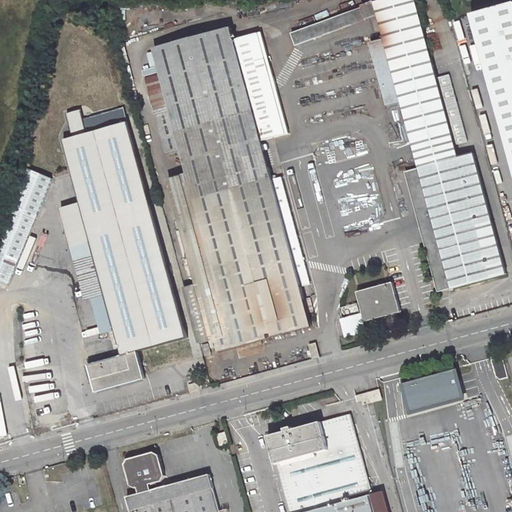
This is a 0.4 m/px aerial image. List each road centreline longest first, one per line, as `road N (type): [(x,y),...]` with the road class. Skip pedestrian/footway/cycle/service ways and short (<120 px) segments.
road 1 (unclassified): [(0,460),(511,321)]
road 2 (unknown): [(428,344),(391,134),(384,125),(353,124),(297,143)]
road 3 (unknown): [(339,368),(297,143)]
road 4 (unknown): [(297,143),(266,0)]
